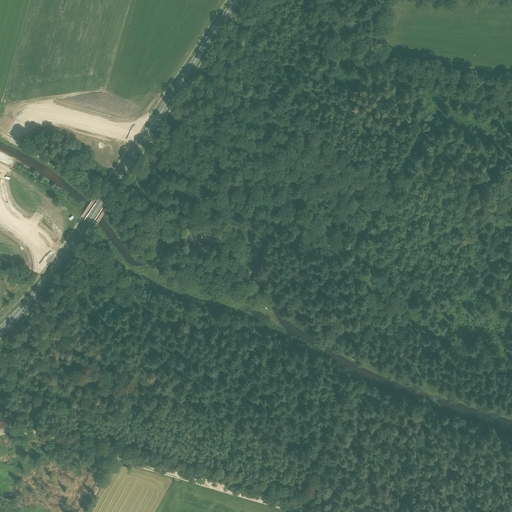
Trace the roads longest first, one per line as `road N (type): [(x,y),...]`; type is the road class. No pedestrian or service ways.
road 1 (secondary): [(0,333),(53,271),(237,0)]
road 2 (track): [(299,511),(57,440)]
